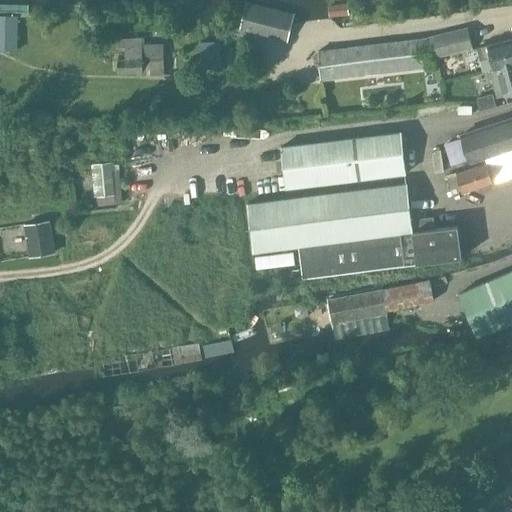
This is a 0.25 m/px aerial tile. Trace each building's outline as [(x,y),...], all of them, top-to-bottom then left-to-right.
[(288,40),(294,15),(248,3),(241,28),(288,40)] [(0,19),(0,50),(13,51),(14,20),(0,19)] [(250,33),(223,29),(221,38),(247,43),(250,33)] [(428,39),(430,53),(468,44),(465,30),(428,38),(428,39)] [(141,38),(99,40),(79,40),(80,76),(142,74),(142,76),(164,75),(163,44),(141,45),(141,38)] [(511,38),(478,47),(481,60),(484,72),(489,71),(496,98),(511,94),(511,38)] [(432,66),(430,53),(428,39),(318,52),(321,79),(432,66)] [(222,40),(202,40),(202,67),(223,66),(222,40)] [(492,94),(477,98),(481,112),(496,107),(492,94)] [(511,118),(462,135),(470,162),(511,148),(511,118)] [(287,188),(406,173),(401,133),(282,147),(287,188)] [(113,195),(114,195),(115,203),(123,202),(120,168),(111,169),(110,162),(93,164),(96,197),(113,195)] [(457,173),(463,192),(493,182),(487,163),(457,173)] [(433,217),(412,220),(408,184),(248,204),(254,251),(300,246),(304,277),(462,258),(458,226),(434,229),(433,217)] [(24,224),(30,257),(55,253),(50,220),(24,224)] [(294,252),(256,257),(257,269),(296,264),(294,252)] [(511,323),(511,270),(460,293),(479,337),(511,323)] [(328,300),(333,323),(387,313),(386,309),(435,300),(431,280),(328,300)]
